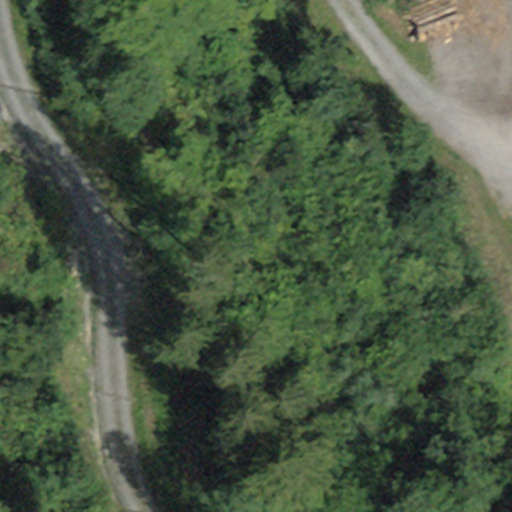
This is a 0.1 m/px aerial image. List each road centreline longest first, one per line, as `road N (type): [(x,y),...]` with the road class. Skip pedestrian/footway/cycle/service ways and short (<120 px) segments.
road 1 (track): [(132,511),(114,481),(107,265),(56,147),(0,65)]
road 2 (track): [(347,0),(384,61),(449,136),(511,144)]
